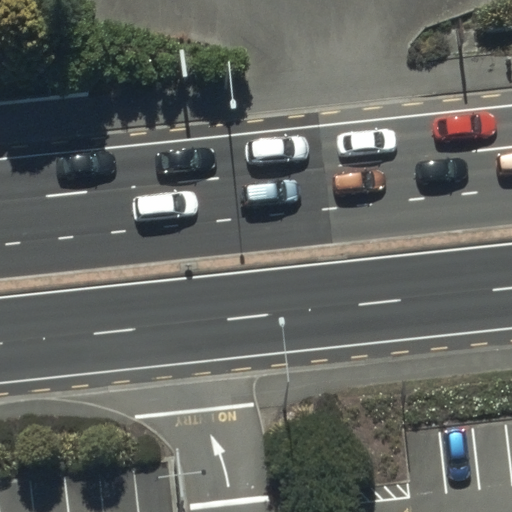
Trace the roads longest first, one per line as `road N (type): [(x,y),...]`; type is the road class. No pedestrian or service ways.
road 1 (primary): [(0,200),(511,145)]
road 2 (primary): [(511,282),(0,337)]
